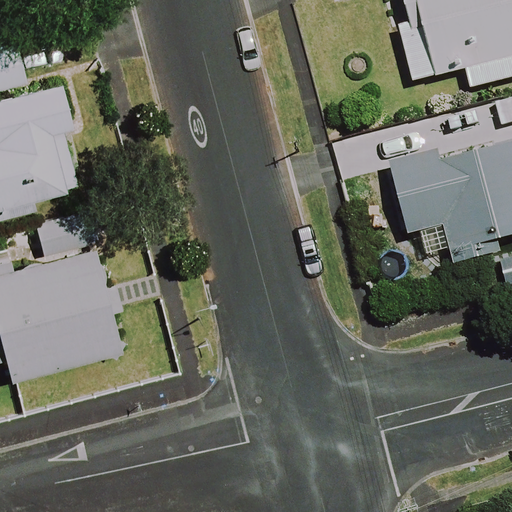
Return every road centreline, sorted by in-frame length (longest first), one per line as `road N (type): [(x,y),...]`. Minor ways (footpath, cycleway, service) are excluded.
road 1 (residential): [(191,0),(311,434)]
road 2 (residential): [(0,500),(311,434)]
road 3 (residential): [(311,434),(511,391)]
